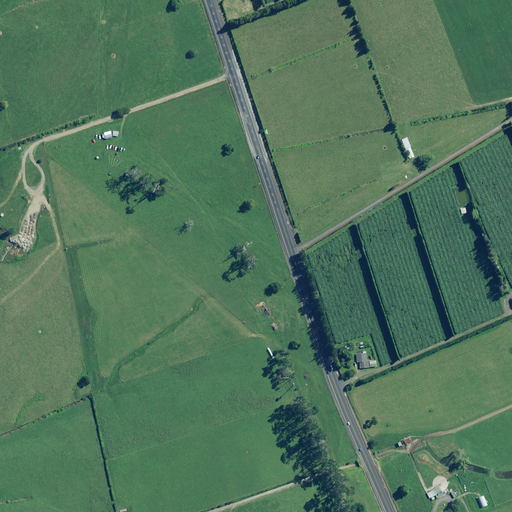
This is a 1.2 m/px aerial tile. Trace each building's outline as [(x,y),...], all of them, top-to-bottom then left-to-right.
[(405,149),(410,147),(406,138),(401,140),(405,149)] [(410,147),(405,149),(409,159),(414,157),(410,147)] [(369,367),(369,361),(366,362),(366,352),(362,352),(363,354),(356,354),(356,363),(359,362),(360,368),(369,368),(369,367)] [(429,498),(430,498),(432,501),(435,499),(434,496),(435,495),(437,499),(443,495),(438,487),(426,493),(429,498)] [(484,496),(477,498),(481,508),(487,506),(484,496)]
